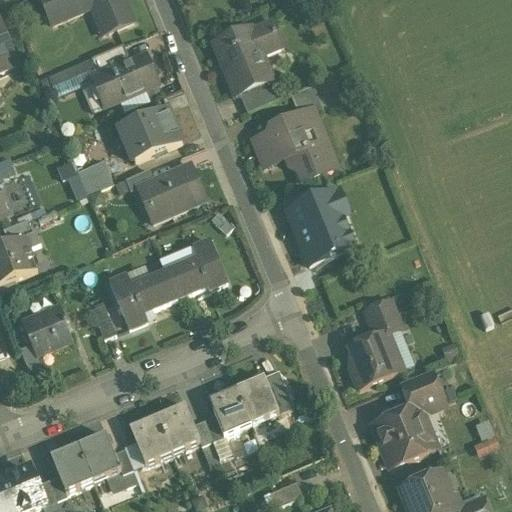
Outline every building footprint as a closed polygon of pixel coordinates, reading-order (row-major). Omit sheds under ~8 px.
[(123,0),(39,0),(51,27),(91,11),(103,38),(134,25),(123,0)] [(0,22),(0,73),(18,66),(0,22)] [(252,33),(215,48),(237,100),(241,98),(272,85),(273,85),(262,58),(283,50),(273,26),(253,34),(252,33)] [(123,49),(91,62),(96,74),(113,67),(128,61),(123,49)] [(128,61),(113,67),(115,74),(96,82),(100,91),(108,111),(158,91),(146,61),(130,67),(128,61)] [(91,62),(49,79),(57,96),(61,99),(81,91),(83,95),(100,91),(96,82),(115,74),(113,67),(96,74),(91,62)] [(280,104),(272,85),(241,98),(249,117),(280,104)] [(315,90),(292,99),(300,119),(314,114),(317,119),(326,116),(315,90)] [(100,91),(83,95),(93,115),(96,116),(108,111),(100,91)] [(168,111),(120,131),(135,167),(182,147),(168,111)] [(300,119),(274,131),(273,135),(274,137),(260,143),(265,155),(261,156),(266,170),(287,161),(290,168),(297,171),(299,170),(304,184),(328,174),(319,150),(328,146),(317,119),(314,114),(300,119)] [(104,167),(78,177),(87,200),(113,189),(104,167)] [(153,185),(137,192),(138,194),(152,228),(206,206),(191,170),(153,185)] [(149,176),(126,185),(131,197),(138,194),(137,192),(153,185),(149,176)] [(309,196),(284,206),(289,218),(314,208),(309,196)] [(0,197),(0,225),(10,221),(0,197)] [(314,208),(289,218),(311,271),(352,254),(339,223),(347,219),(338,198),(314,208)] [(27,227),(4,236),(9,250),(24,243),(25,244),(32,241),(27,227)] [(9,250),(0,253),(0,292),(14,287),(38,277),(25,244),(24,243),(9,250)] [(214,257),(165,277),(177,305),(209,291),(210,296),(228,288),(214,257)] [(165,277),(131,292),(133,298),(118,305),(130,334),(148,326),(145,318),(177,305),(165,277)] [(14,287),(0,292),(0,304),(18,297),(14,287)] [(393,306),(367,317),(377,342),(389,337),(389,338),(404,332),(393,306)] [(62,312),(23,328),(32,351),(37,362),(76,346),(62,312)] [(107,317),(95,322),(105,344),(117,339),(107,317)] [(377,342),(351,353),(359,372),(352,374),(360,393),(404,375),(389,338),(389,337),(377,342)] [(32,351),(21,356),(30,378),(42,374),(37,362),(32,351)] [(279,374),(236,392),(251,428),(279,417),(269,393),(284,387),(279,374)] [(432,376),(401,389),(412,414),(419,411),(422,418),(445,408),(432,376)] [(284,387),(269,393),(279,417),(294,411),(284,387)] [(236,392),(209,403),(215,419),(224,440),(251,428),(236,392)] [(185,409),(158,421),(173,457),(200,446),(193,428),(185,409)] [(412,414),(405,417),(403,412),(391,417),(390,423),(375,430),(392,471),(436,453),(422,418),(419,411),(412,414)] [(215,419),(204,424),(213,444),(224,440),(215,419)] [(158,421),(130,432),(144,468),(173,457),(158,421)] [(204,424),(193,428),(200,446),(201,449),(213,444),(204,424)] [(107,439),(79,450),(94,486),(122,475),(114,458),(107,439)] [(475,446),(479,457),(499,450),(495,439),(475,446)] [(79,450),(51,462),(59,481),(66,498),(94,486),(79,450)] [(125,453),(114,458),(122,475),(123,477),(134,473),(125,453)] [(31,475),(3,486),(13,511),(40,511),(46,510),(37,490),(31,475)] [(443,476),(403,492),(407,501),(411,503),(415,511),(462,511),(458,503),(454,501),(443,476)] [(59,481),(48,485),(56,505),(67,501),(66,498),(59,481)] [(48,485),(37,490),(46,510),(56,505),(48,485)] [(13,511),(3,486),(0,487),(0,511),(13,511)] [(297,486),(264,500),(269,511),(277,511),(304,501),(297,486)] [(487,511),(484,503),(462,511),(487,511)]
